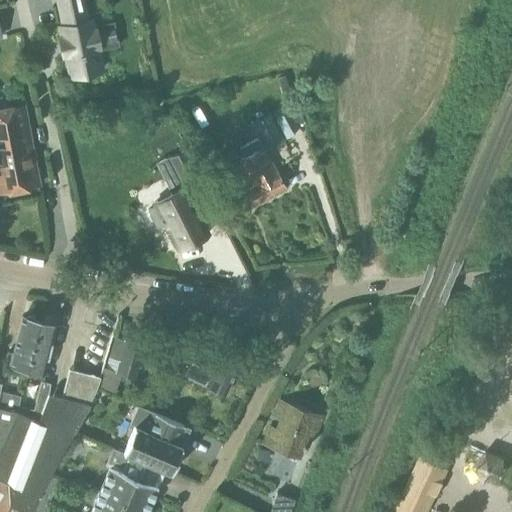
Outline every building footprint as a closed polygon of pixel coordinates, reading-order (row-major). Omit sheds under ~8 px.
[(73,0),(55,0),(62,26),(58,27),(60,37),(57,37),(61,55),(64,54),(69,76),(75,74),(76,76),(93,72),(93,70),(100,69),(95,47),(97,47),(93,29),(91,29),(89,20),(84,21),(80,0),(74,1),(73,0)] [(277,78),(284,94),(291,92),(285,75),(277,78)] [(21,104),(0,108),(0,192),(38,184),(21,104)] [(254,121),(254,122),(249,125),(253,134),(259,131),(269,149),(284,140),(269,113),(254,121)] [(284,188),(257,138),(240,148),(244,157),(239,159),(252,185),(245,189),(254,204),(284,188)] [(240,156),(235,147),(225,153),(230,162),(240,156)] [(184,148),(169,156),(183,184),(199,176),(184,148)] [(154,205),(147,209),(156,227),(164,223),(176,248),(208,234),(185,187),(154,202),(154,205)] [(3,368),(24,373),(38,321),(35,320),(34,318),(27,316),(25,318),(22,317),(13,352),(8,351),(3,368)] [(24,373),(40,377),(54,326),(50,325),(49,322),(44,321),(42,322),(38,321),(24,373)] [(161,328),(153,348),(172,356),(180,336),(161,328)] [(144,345),(114,336),(104,369),(134,378),(144,345)] [(197,346),(183,374),(224,394),(239,362),(220,352),(218,356),(197,346)] [(25,511),(29,511),(31,508),(48,475),(86,404),(98,376),(67,368),(60,396),(48,393),(50,384),(41,381),(34,411),(18,406),(16,406),(0,445),(0,511),(6,511),(11,505),(25,511)] [(20,396),(0,390),(0,445),(16,406),(18,406),(20,396)] [(274,416),(281,418),(277,429),(269,427),(264,442),(299,455),(309,429),(316,431),(322,416),(279,401),(274,416)] [(122,452),(129,455),(158,467),(170,472),(181,446),(175,444),(183,425),(154,413),(146,431),(133,425),(122,452)] [(484,448),(472,465),(481,478),(504,471),(504,456),(484,448)] [(108,467),(97,492),(143,511),(145,511),(156,487),(150,485),(158,467),(129,455),(121,472),(108,467)] [(421,455),(392,511),(423,511),(446,467),(421,455)] [(143,511),(97,492),(88,511),(143,511)] [(277,492),(272,506),(287,511),(290,511),(295,499),(277,492)]
